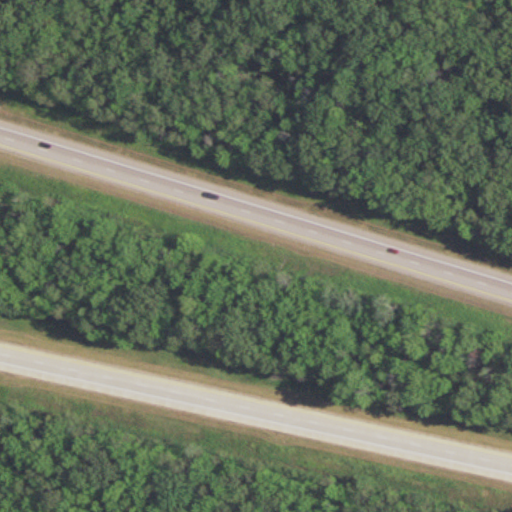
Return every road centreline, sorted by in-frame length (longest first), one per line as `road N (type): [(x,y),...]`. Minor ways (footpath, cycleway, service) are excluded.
road 1 (motorway): [(511,291),(0,136)]
road 2 (motorway): [(0,353),(511,464)]
